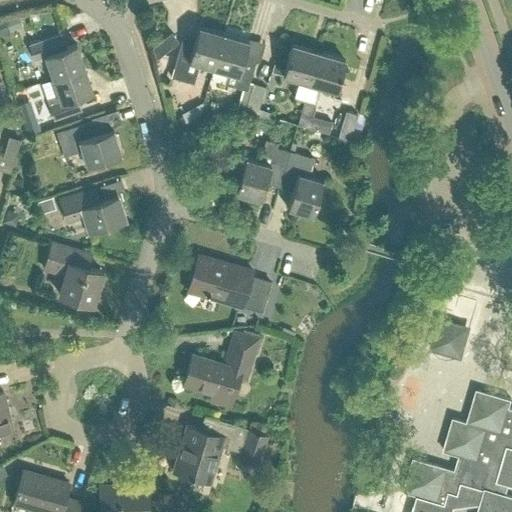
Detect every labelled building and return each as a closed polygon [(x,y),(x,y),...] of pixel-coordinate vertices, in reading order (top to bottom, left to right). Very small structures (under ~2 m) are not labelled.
[(192,81),(197,62),(212,66),(222,31),(197,24),(192,42),(180,38),(169,74),(192,81)] [(223,82),(233,85),(245,88),(253,60),(241,56),(247,38),(222,31),(212,66),(226,71),(223,82)] [(44,56),(52,78),(84,67),(76,43),(60,48),(55,34),(28,44),(33,59),(44,56)] [(291,96),(302,100),(316,50),(290,42),(281,73),(297,78),(291,96)] [(343,58),(316,50),(302,100),(312,103),(318,85),(333,89),(343,58)] [(92,90),(84,67),(52,78),(57,92),(46,96),(53,118),(81,109),(76,95),(92,90)] [(263,85),(252,82),(244,108),(256,111),(263,85)] [(344,109),(340,126),(337,134),(355,139),(358,126),(361,116),(355,114),(356,112),(344,109)] [(253,111),(249,124),(271,130),(275,118),(253,111)] [(39,128),(35,115),(24,119),(28,132),(39,128)] [(93,133),(89,119),(55,130),(63,155),(79,150),(84,164),(120,152),(111,127),(93,133)] [(264,139),(258,159),(244,155),(234,191),(259,198),(265,181),(277,184),(287,149),(275,145),(275,142),(264,139)] [(311,156),(288,149),(287,149),(277,184),(291,188),(286,206),(312,214),(322,177),(307,172),(311,156)] [(184,155),(185,163),(194,161),(193,154),(184,155)] [(93,185),(59,196),(66,220),(83,215),(88,230),(123,219),(115,194),(97,199),(93,185)] [(89,251),(50,239),(42,266),(63,272),(58,292),(90,302),(95,285),(98,286),(102,273),(99,272),(100,268),(85,264),(89,251)] [(186,289),(216,298),(240,305),(240,304),(261,310),(269,281),(249,275),(251,268),(234,263),(197,252),(186,289)] [(437,315),(428,348),(461,357),(470,325),(437,315)] [(190,351),(180,382),(209,391),(207,398),(228,405),(236,380),(245,377),(258,336),(232,328),(222,361),(190,351)] [(479,501),(476,511),(511,511),(511,492),(506,490),(508,482),(511,482),(511,405),(509,405),(511,397),(476,387),(466,419),(452,415),(443,448),(457,452),(454,467),(413,455),(403,489),(416,493),(410,511),(451,511),(454,505),(479,501)] [(0,433),(12,431),(2,390),(0,390),(0,433)] [(256,462),(263,439),(266,431),(203,412),(199,427),(185,422),(171,468),(210,480),(221,442),(240,448),(238,457),(256,462)] [(68,480),(21,467),(12,500),(50,511),(49,511),(74,511),(79,499),(63,495),(68,480)] [(146,482),(98,482),(98,511),(162,511),(162,503),(146,503),(146,482)]
